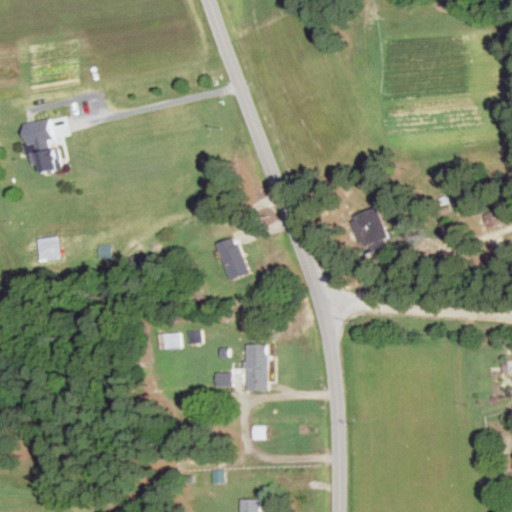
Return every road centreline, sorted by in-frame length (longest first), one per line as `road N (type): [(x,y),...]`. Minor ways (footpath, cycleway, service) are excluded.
road 1 (tertiary): [(338,511),(329,333),(210,0)]
road 2 (residential): [(511,313),(320,298)]
